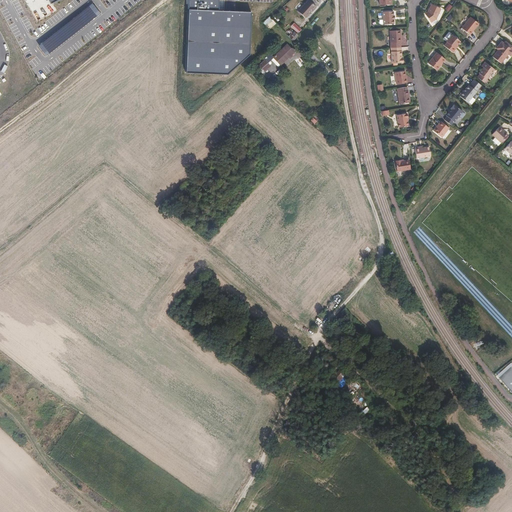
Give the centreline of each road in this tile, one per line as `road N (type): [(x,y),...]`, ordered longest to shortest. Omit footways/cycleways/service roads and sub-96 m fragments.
road 1 (track): [(232,511),(317,342),(378,262)]
road 2 (track): [(337,0),(349,126),(382,235),(378,262)]
road 3 (residential): [(428,100),(497,25),(486,3)]
